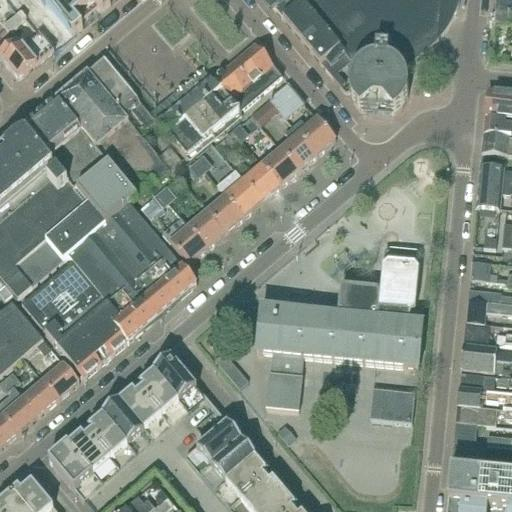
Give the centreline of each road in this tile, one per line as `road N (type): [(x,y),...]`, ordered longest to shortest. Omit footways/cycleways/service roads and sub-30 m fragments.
road 1 (residential): [(375,165),(29,464)]
road 2 (residential): [(466,127),(430,511)]
road 3 (residential): [(235,0),(375,165)]
road 4 (residential): [(154,0),(21,111)]
road 5 (unknown): [(109,511),(154,467),(172,469),(216,511)]
